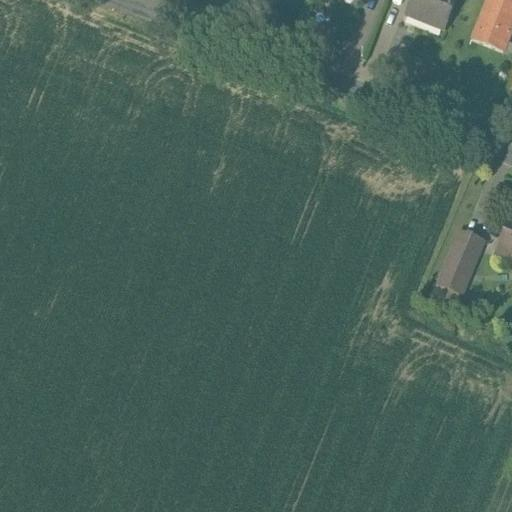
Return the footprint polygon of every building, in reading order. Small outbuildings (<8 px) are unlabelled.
[(452,0),(409,0),(403,17),(441,31),(452,0)] [(511,23),(511,0),(484,0),(469,40),(501,52),(511,23)] [(511,222),(501,248),(511,252),(511,222)] [(458,238),(440,285),(461,293),(479,246),(458,238)] [(435,288),(433,296),(459,303),(461,296),(435,288)]
